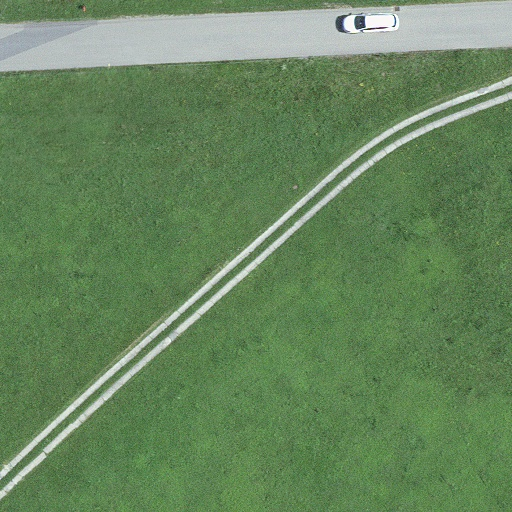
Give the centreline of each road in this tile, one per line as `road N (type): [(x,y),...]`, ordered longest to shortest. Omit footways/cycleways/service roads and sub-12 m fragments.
road 1 (track): [(511,90),(371,153),(61,424),(0,487)]
road 2 (tertiary): [(511,28),(0,39)]
